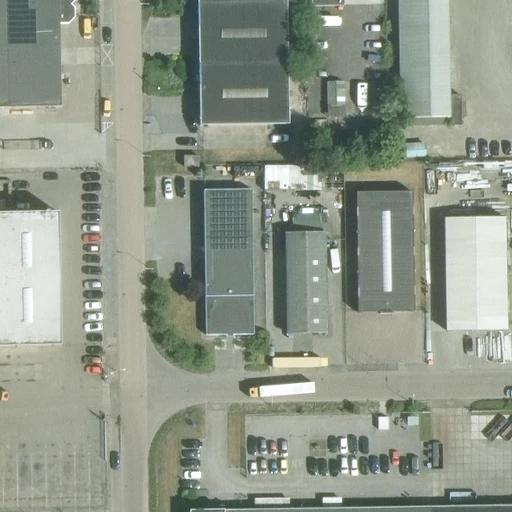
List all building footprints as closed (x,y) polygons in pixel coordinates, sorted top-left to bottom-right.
[(74,8),(67,1),(67,0),(0,0),(0,107),(60,107),(59,24),(68,24),(75,17),(74,8)] [(197,0),(197,5),(197,25),(198,25),(198,65),(198,85),(199,85),(199,126),(288,124),(286,4),(305,3),(304,0),(197,0)] [(397,0),(399,54),(448,54),(446,0),(397,0)] [(448,54),(399,54),(400,119),(449,118),(449,126),(461,125),(461,95),(448,95),(448,54)] [(327,81),(327,106),(344,107),(343,81),(327,81)] [(424,143),(405,144),(405,158),(424,157),(424,143)] [(198,156),(183,156),(183,167),(198,167),(198,156)] [(251,189),(203,190),(205,335),(253,335),(251,189)] [(412,192),(355,193),(357,313),(413,312),(412,192)] [(0,346),(60,346),(58,212),(0,213),(0,346)] [(321,214),(292,214),(292,233),(284,233),(286,334),(291,334),(326,333),(325,232),(321,232),(321,214)] [(446,331),(506,330),(504,218),(444,218),(446,331)]
